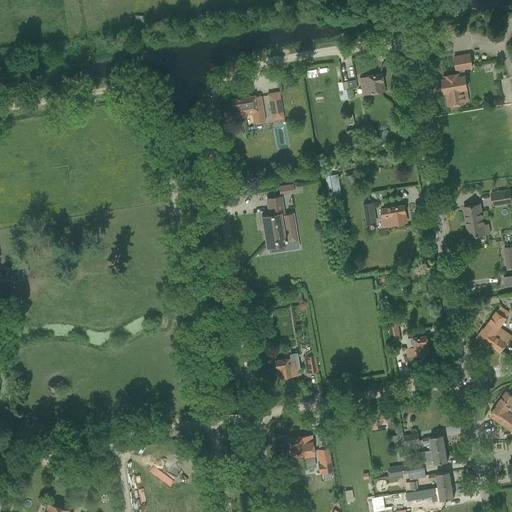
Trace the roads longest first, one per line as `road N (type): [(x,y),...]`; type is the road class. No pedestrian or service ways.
road 1 (residential): [(256,415),(208,110),(218,87),(255,64),(407,44)]
road 2 (residential): [(212,422),(160,112),(146,91),(130,86),(0,108)]
road 3 (tertiary): [(477,376),(460,349),(407,44)]
road 4 (residential): [(256,415),(429,384),(467,393)]
road 5 (residential): [(486,511),(467,393)]
